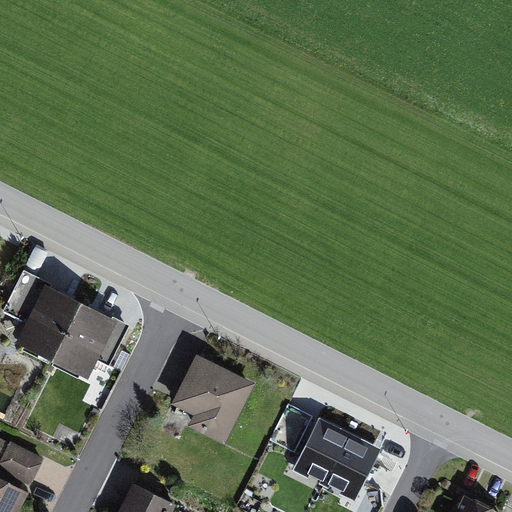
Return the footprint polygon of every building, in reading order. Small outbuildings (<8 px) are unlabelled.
[(26,322),(16,341),(89,378),(98,361),(109,366),(131,326),(24,271),(3,310),(26,322)] [(253,392),(195,363),(167,420),(225,448),(253,392)] [(380,455),(317,428),(293,483),(356,510),(380,455)] [(47,460),(12,444),(0,469),(0,471),(33,488),(47,460)] [(0,511),(21,511),(26,503),(0,490),(0,511)] [(174,511),(175,511),(134,493),(125,511),(174,511)] [(481,511),(462,503),(458,511),(481,511)]
